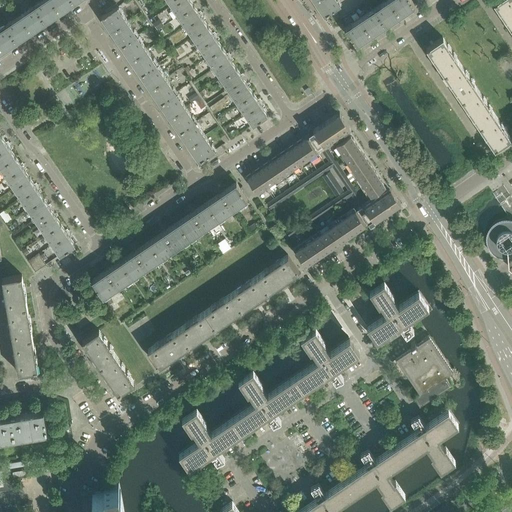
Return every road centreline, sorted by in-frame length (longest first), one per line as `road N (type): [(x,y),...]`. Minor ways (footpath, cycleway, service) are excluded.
road 1 (residential): [(110,426),(323,281)]
road 2 (residential): [(376,363),(413,417),(271,511)]
road 3 (residential): [(195,180),(84,13)]
road 4 (residential): [(253,511),(222,466),(343,385)]
road 5 (residential): [(100,244),(0,103)]
road 6 (residential): [(79,379),(52,339),(43,287),(100,244)]
road 7 (residential): [(289,119),(209,0)]
road 8 (residential): [(323,281),(430,211)]
road 9 (residential): [(340,83),(442,7)]
road 10 (tertiary): [(411,182),(340,83)]
